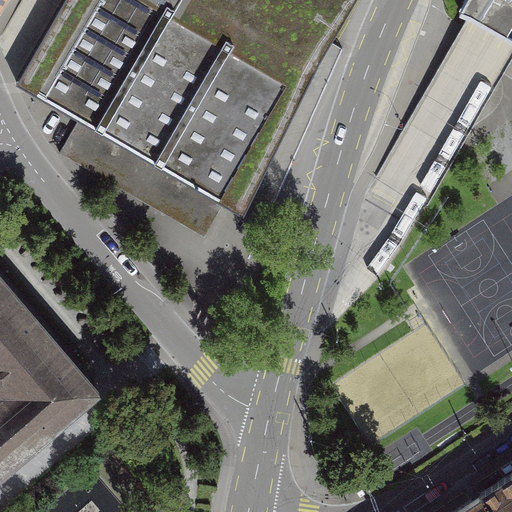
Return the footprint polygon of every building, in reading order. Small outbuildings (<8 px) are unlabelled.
[(0,0),(0,8),(3,9),(8,0),(0,0)] [(350,0),(59,0),(11,85),(27,94),(72,119),(52,155),(197,239),(217,203),(236,213),(323,49),(328,40),(350,0)] [(511,0),(456,0),(453,6),(465,13),(493,28),(511,38),(511,0)] [(0,487),(100,402),(0,286),(0,487)] [(511,511),(511,480),(473,506),(476,511),(511,511)]
